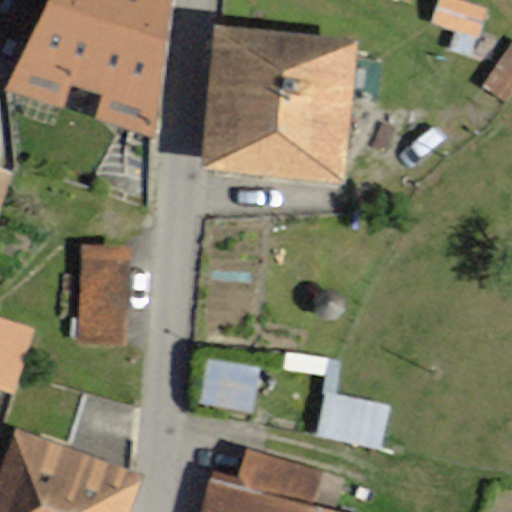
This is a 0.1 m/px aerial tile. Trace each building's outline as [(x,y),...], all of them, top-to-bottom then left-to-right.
[(164,0),(38,0),(0,74),(0,98),(149,142),(164,0)] [(326,189),(339,48),(204,36),(191,177),(326,189)] [(115,257),(69,255),(66,341),(111,343),(115,257)] [(0,398),(1,399),(21,333),(0,326),(0,398)] [(253,408),(261,364),(208,355),(200,398),(253,408)] [(121,511),(133,483),(9,437),(0,459),(0,511),(121,511)] [(331,511),(340,480),(253,457),(243,492),(220,486),(212,511),(331,511)]
